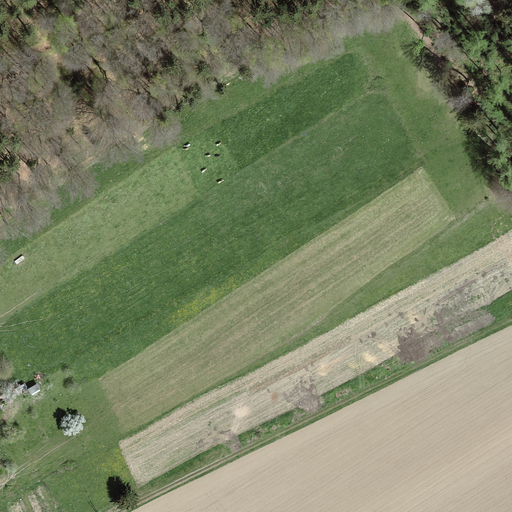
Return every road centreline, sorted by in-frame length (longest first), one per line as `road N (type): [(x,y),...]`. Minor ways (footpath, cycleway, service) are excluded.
road 1 (track): [(0,226),(155,119),(382,0)]
road 2 (track): [(511,316),(119,511)]
road 3 (track): [(399,0),(511,195)]
